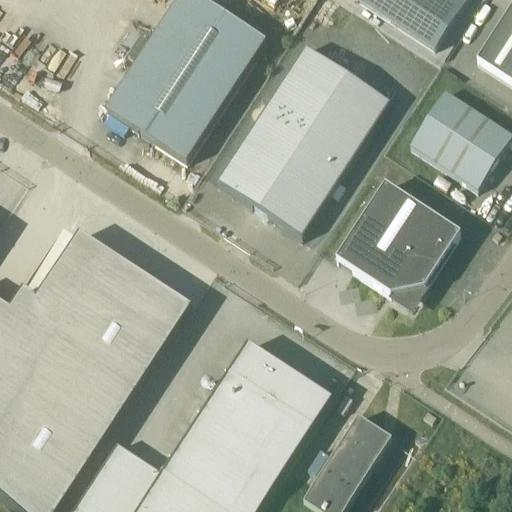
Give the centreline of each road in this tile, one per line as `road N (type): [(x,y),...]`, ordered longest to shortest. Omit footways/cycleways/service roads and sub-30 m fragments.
road 1 (unclassified): [(403,358),(359,352),(0,117)]
road 2 (unclassified): [(403,358),(473,321),(511,270)]
